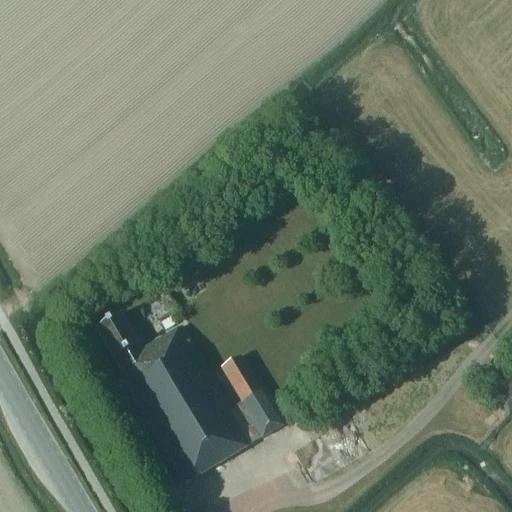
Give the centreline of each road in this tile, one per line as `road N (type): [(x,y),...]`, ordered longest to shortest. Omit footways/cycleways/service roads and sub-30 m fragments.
road 1 (track): [(265,511),(305,501),(406,442),(511,327)]
road 2 (primary): [(81,511),(0,374)]
